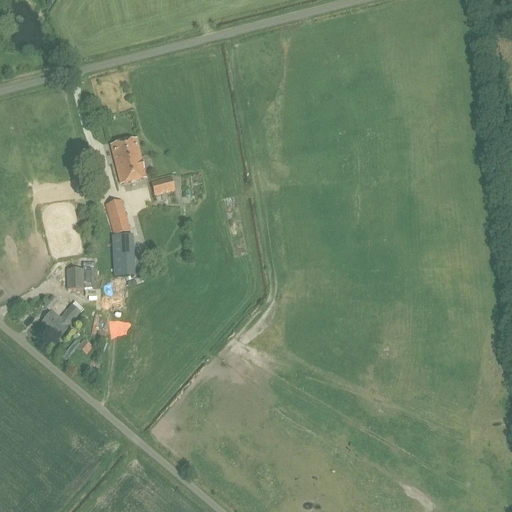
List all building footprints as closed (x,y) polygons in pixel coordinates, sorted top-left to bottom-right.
[(136,139),(111,146),(120,185),(146,179),(136,139)] [(175,192),(171,178),(151,183),(155,197),(175,192)] [(130,231),(122,202),(105,206),(114,236),(130,231)] [(150,230),(151,244),(162,243),(164,249),(178,247),(184,245),(177,229),(177,226),(174,219),(173,212),(171,207),(158,209),(144,214),(144,217),(150,230)] [(135,277),(133,236),(111,237),(113,277),(135,277)] [(94,263),(84,263),(84,270),(85,290),(85,297),(95,297),(94,263)] [(84,270),(67,271),(67,290),(85,290),(84,270)] [(50,311),(58,302),(51,297),(44,306),(50,311)] [(80,313),(72,307),(61,320),(52,312),(41,324),(59,339),(69,327),(68,326),(80,313)] [(90,342),(86,351),(92,354),(96,345),(90,342)]
